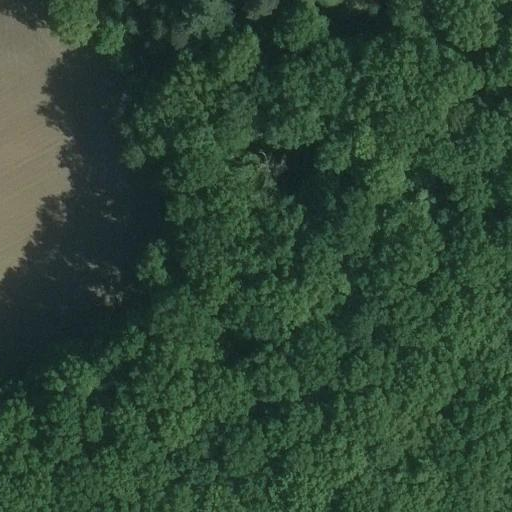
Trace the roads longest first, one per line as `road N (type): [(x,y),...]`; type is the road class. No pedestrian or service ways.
road 1 (track): [(511,351),(1,511)]
road 2 (track): [(121,0),(135,55),(304,0)]
